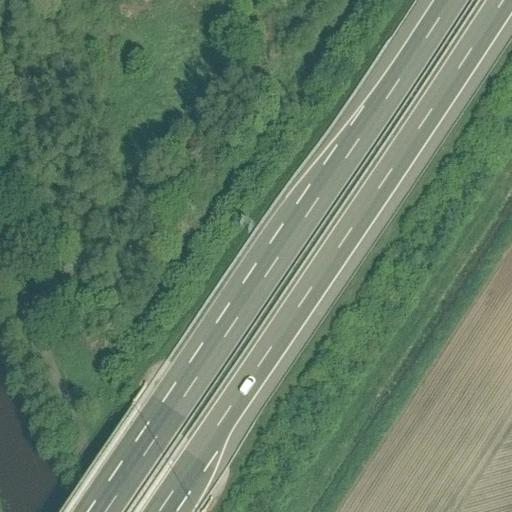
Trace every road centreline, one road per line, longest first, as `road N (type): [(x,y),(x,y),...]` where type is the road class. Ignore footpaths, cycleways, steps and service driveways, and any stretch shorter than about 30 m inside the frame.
road 1 (motorway): [(456,0),(109,511)]
road 2 (motorway): [(166,511),(508,0)]
road 3 (unclassified): [(0,267),(58,424),(104,511)]
